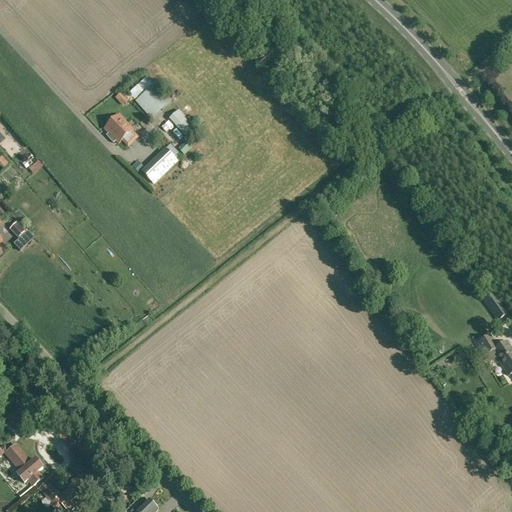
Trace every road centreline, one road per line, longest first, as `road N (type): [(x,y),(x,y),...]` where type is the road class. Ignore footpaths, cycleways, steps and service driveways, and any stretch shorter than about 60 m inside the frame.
road 1 (unclassified): [(196,511),(0,309)]
road 2 (track): [(292,214),(77,389)]
road 3 (unknown): [(146,141),(128,154),(109,148),(0,26)]
